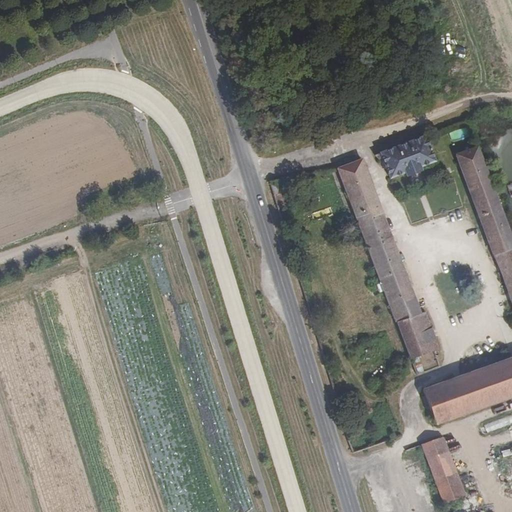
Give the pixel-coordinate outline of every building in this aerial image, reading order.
[(451,141),(467,137),(464,128),(449,133),(451,141)] [(317,133),(309,136),(311,141),(319,138),(317,133)] [(425,136),(380,153),(390,179),(406,172),(407,174),(420,169),(419,167),(435,161),(425,136)] [(477,147),(455,155),(489,241),(511,234),(477,147)] [(361,161),(338,169),(411,359),(438,349),(425,312),(420,314),(361,161)] [(279,180),(269,182),(273,195),(283,193),(279,180)] [(511,237),(511,234),(489,241),(511,307),(511,237)] [(435,425),(511,397),(511,358),(422,390),(435,425)] [(511,418),(510,414),(483,425),(487,433),(511,422),(511,418)] [(443,437),(421,445),(427,461),(449,453),(443,437)] [(449,453),(427,461),(437,488),(459,480),(449,453)] [(459,480),(437,488),(443,504),(465,496),(459,480)]
